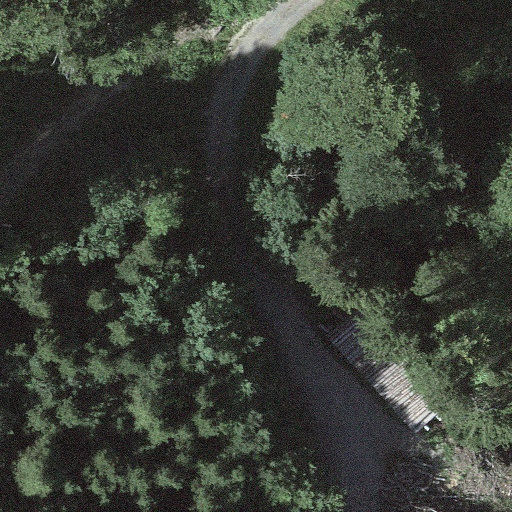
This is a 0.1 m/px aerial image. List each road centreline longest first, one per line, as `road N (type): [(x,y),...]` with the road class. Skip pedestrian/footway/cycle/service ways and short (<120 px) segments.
road 1 (track): [(313,0),(277,26),(221,109),(224,219),(321,400),(350,511)]
road 2 (track): [(278,0),(225,5),(148,51),(0,168)]
